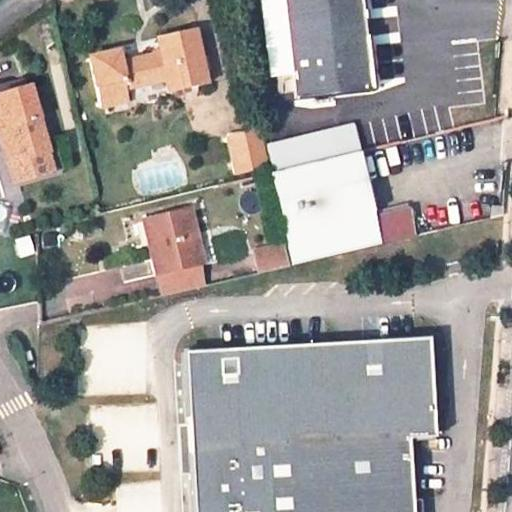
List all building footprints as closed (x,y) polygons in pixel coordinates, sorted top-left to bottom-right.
[(360,16),(358,0),(286,0),(286,1),(291,48),(293,73),(296,99),(368,91),(363,41),(360,16)] [(291,48),(286,1),(264,3),(269,50),(291,48)] [(378,39),(375,14),(360,16),(363,41),(378,39)] [(180,77),(183,90),(207,86),(195,32),(158,41),(161,55),(121,64),(118,51),(89,58),(100,107),(127,102),(125,89),(164,81),(180,77)] [(291,48),(269,50),(271,75),(293,73),(291,48)] [(164,81),(167,93),(183,90),(180,77),(164,81)] [(26,88),(0,95),(0,149),(4,165),(44,153),(26,88)] [(355,154),(348,129),(263,150),(267,168),(269,174),(355,154)] [(264,169),(256,131),(224,138),(233,177),(264,169)] [(287,266),(410,237),(403,209),(370,217),(355,154),(269,174),(267,175),(282,242),(287,266)] [(146,216),(159,273),(200,264),(205,262),(191,203),(146,216)] [(287,266),(282,242),(254,248),(260,273),(287,266)] [(200,264),(159,273),(164,295),(206,285),(200,264)] [(433,340),(188,353),(196,511),(416,511),(413,440),(439,439),(433,340)]
